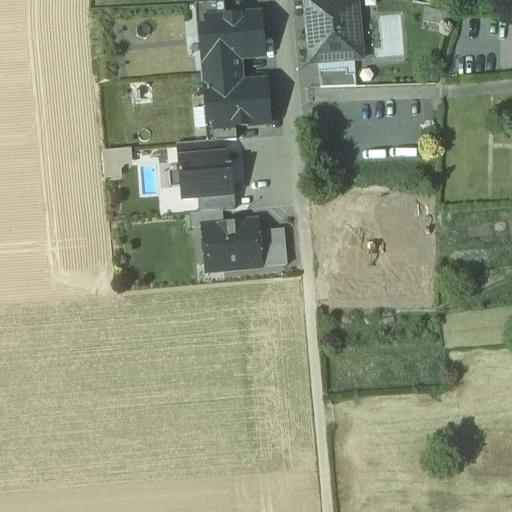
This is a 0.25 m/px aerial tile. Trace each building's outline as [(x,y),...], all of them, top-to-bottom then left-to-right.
[(315,0),(305,1),(310,66),(330,65),(329,61),(344,60),(343,48),(361,47),(356,0),(315,0)] [(224,5),(195,7),(197,23),(204,23),(204,22),(225,20),(224,5)] [(225,20),(204,22),(204,23),(206,43),(201,44),(203,64),(239,61),(263,59),(259,17),(225,20)] [(239,61),(203,64),(204,77),(240,74),(239,61)] [(240,74),(204,77),(205,90),(241,87),(240,74)] [(241,87),(205,90),(207,110),(211,109),(213,130),(213,131),(235,129),(268,126),(265,85),(241,87)] [(236,142),(235,129),(213,131),(213,130),(206,131),(207,144),(221,143),(236,142)] [(207,144),(178,146),(183,203),(200,202),(231,200),(229,171),(224,171),(221,143),(207,144)] [(231,200),(200,202),(201,217),(222,215),(232,215),(231,200)] [(223,227),(222,215),(190,218),(191,230),(205,229),(223,227)] [(205,229),(207,265),(223,264),(224,273),(260,270),(257,234),(257,225),(205,229)] [(285,232),(257,234),(260,270),(287,269),(285,232)]
